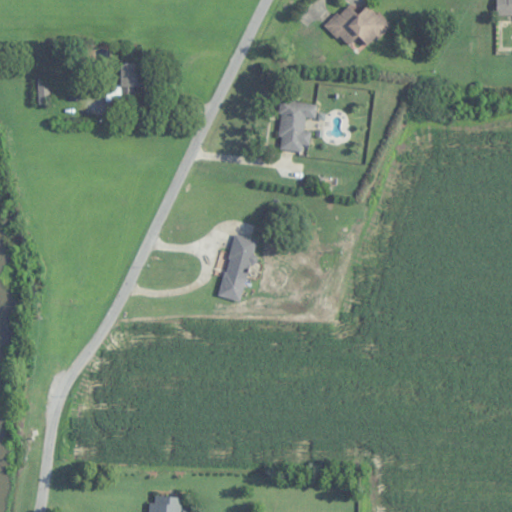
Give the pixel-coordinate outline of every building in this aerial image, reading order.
[(511,0),(496,0),(497,16),(511,15),(511,0)] [(326,24),(357,57),(390,25),(370,4),(358,15),(348,4),(326,24)] [(133,87),(144,86),(144,63),(119,64),(120,86),(106,87),(107,104),(134,103),(133,87)] [(50,78),(39,78),(39,104),(50,104),(50,78)] [(302,151),(302,145),(310,145),(311,132),(305,131),(306,118),(316,118),(316,103),(281,101),(278,150),(302,151)] [(242,301),(256,239),(233,234),(219,296),(242,301)] [(182,511),(183,496),(151,493),(149,511),(182,511)]
